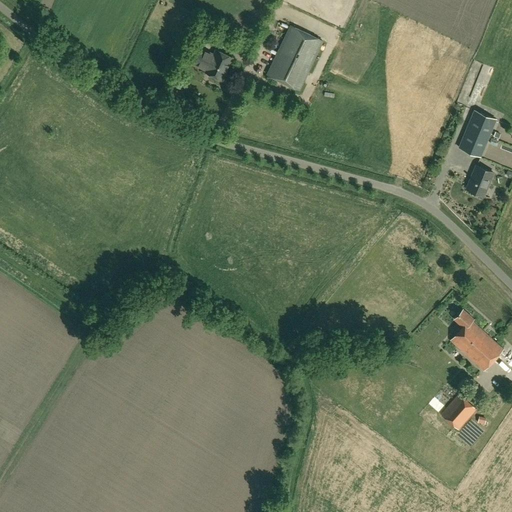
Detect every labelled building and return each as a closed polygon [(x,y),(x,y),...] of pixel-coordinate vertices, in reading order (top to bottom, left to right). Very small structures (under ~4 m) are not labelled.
[(322,41),(291,25),(267,74),(299,89),(322,41)] [(206,71),(209,73),(222,79),(232,57),(216,49),(214,55),(198,47),(191,62),(206,70),(206,71)] [(481,157),(496,120),(497,118),(474,109),(458,147),(481,157)] [(483,195),(493,172),(476,165),(467,188),(483,195)] [(472,320),(474,318),(463,308),(454,318),(464,327),(452,340),(482,368),(501,347),(472,320)] [(477,409),(458,393),(440,413),(458,429),(477,409)]
